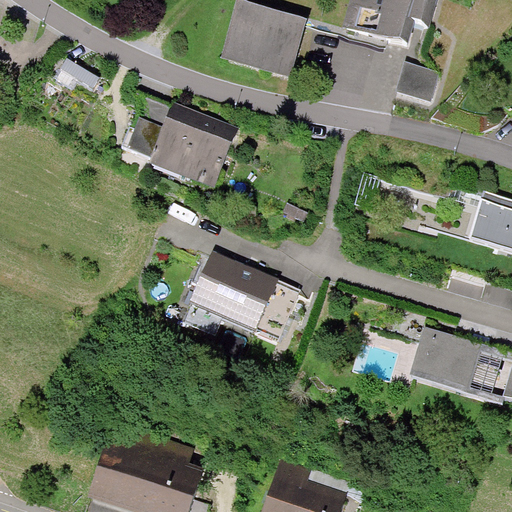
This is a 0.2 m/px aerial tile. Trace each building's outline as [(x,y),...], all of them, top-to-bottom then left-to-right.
[(351,0),(344,28),(403,44),(409,20),(419,23),(425,24),(431,0),(351,0)] [(242,3),(226,65),(290,82),(306,20),(242,3)] [(96,93),(104,79),(70,60),(62,74),(96,93)] [(439,75),(403,65),(396,90),(432,100),(439,75)] [(151,164),(173,111),(142,95),(121,147),(151,164)] [(173,111),(151,164),(215,189),(236,137),(205,124),(173,111)] [(511,204),(482,196),(469,238),(511,251),(511,204)] [(284,202),(280,211),(300,220),(304,211),(284,202)] [(210,257),(189,303),(277,343),(298,297),(248,275),(210,257)] [(511,354),(497,350),(430,330),(416,375),(511,403),(511,354)] [(101,451),(86,499),(129,511),(182,511),(186,501),(193,478),(101,451)] [(269,470),(256,511),(337,511),(340,503),(296,490),(300,479),(269,470)] [(203,511),(205,507),(186,501),(182,511),(203,511)]
